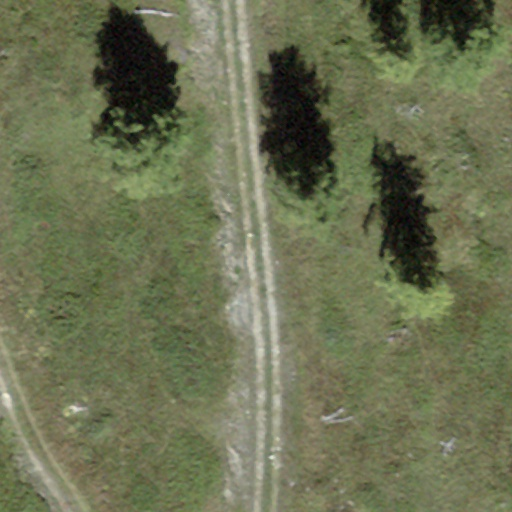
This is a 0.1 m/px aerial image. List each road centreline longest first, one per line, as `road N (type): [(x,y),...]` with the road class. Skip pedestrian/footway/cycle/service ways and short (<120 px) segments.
road 1 (track): [(258,511),(273,479),(240,0)]
road 2 (track): [(0,259),(119,511)]
